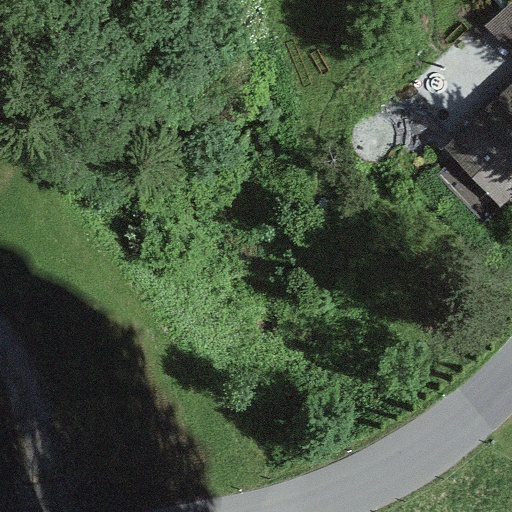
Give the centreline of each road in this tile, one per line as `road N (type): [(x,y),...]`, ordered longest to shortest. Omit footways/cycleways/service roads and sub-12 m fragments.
road 1 (residential): [(511,391),(487,420),(320,511)]
road 2 (track): [(70,511),(44,410),(0,358)]
